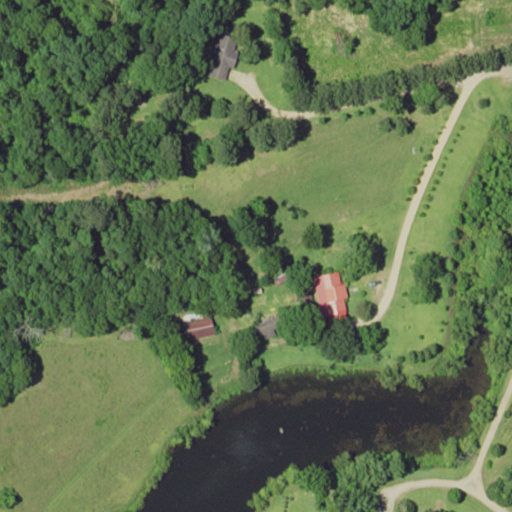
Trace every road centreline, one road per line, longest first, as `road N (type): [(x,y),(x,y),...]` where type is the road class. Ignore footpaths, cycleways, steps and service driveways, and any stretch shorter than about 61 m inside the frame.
road 1 (residential): [(511,61),(302,111)]
road 2 (residential): [(509,511),(483,493),(475,466),(511,373)]
